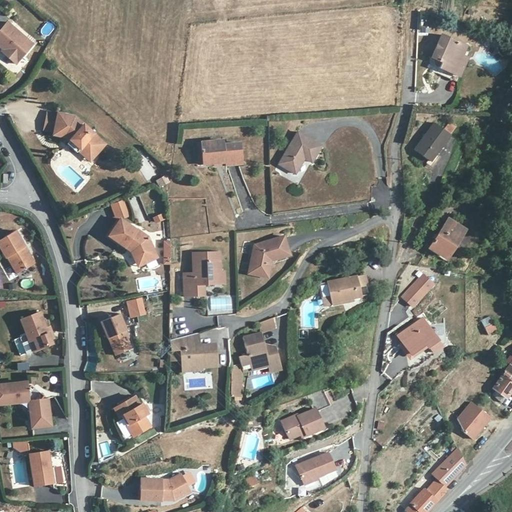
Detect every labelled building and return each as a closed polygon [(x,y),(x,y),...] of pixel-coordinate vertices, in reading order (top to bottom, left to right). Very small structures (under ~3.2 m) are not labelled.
[(33,44),(7,22),(0,29),(0,47),(2,50),(0,52),(16,65),(33,44)] [(465,46),(440,35),(431,58),(437,60),(441,62),(438,68),(453,74),(461,56),(465,46)] [(453,74),(438,68),(436,73),(441,76),(456,81),(467,58),(461,56),(453,74)] [(74,116),(58,114),(58,116),(55,132),(54,135),(65,137),(68,134),(72,138),(70,141),(68,143),(78,152),(80,150),(86,155),(91,149),(97,154),(105,145),(74,116)] [(48,131),(55,132),(58,116),(51,115),(48,131)] [(449,135),(434,123),(413,150),(425,159),(429,162),(436,153),(449,135)] [(320,146),(297,133),(278,163),(295,173),(304,158),(311,162),(320,146)] [(224,144),(223,140),(199,142),(202,164),(213,163),(223,162),(224,166),(227,166),(238,164),(242,164),(240,142),(224,144)] [(77,153),(78,152),(68,143),(67,144),(77,153)] [(80,150),(78,152),(90,163),(97,154),(91,149),(86,155),(80,150)] [(132,155),(143,168),(150,162),(139,149),(132,155)] [(425,159),(413,150),(412,152),(411,159),(420,167),(425,159)] [(438,155),(436,153),(429,162),(431,164),(438,155)] [(165,175),(156,180),(159,187),(169,182),(165,175)] [(123,199),(111,204),(118,223),(120,220),(130,216),(123,199)] [(163,213),(153,217),(156,223),(165,219),(163,213)] [(463,223),(453,216),(450,221),(448,220),(430,247),(446,257),(463,230),(460,228),(463,223)] [(136,231),(120,220),(118,223),(108,237),(125,249),(126,247),(129,249),(130,248),(132,250),(130,253),(135,261),(140,258),(144,265),(157,258),(148,238),(137,230),(136,231)] [(34,263),(15,231),(0,239),(0,248),(5,258),(8,256),(11,260),(10,264),(16,273),(34,263)] [(288,255),(282,237),(253,245),(248,274),(267,277),(269,265),(267,263),(269,260),(270,261),(288,255)] [(220,270),(219,251),(192,252),(193,273),(183,273),(184,297),(197,297),(196,282),(204,281),(204,285),(216,284),(215,276),(220,270)] [(144,265),(140,258),(135,261),(138,268),(144,265)] [(224,284),(224,270),(220,270),(215,276),(216,284),(224,284)] [(368,294),(364,274),(356,276),(327,282),(330,296),(331,302),(352,297),(361,296),(368,294)] [(422,275),(401,297),(411,307),(432,284),(422,275)] [(204,285),(204,281),(196,282),(197,297),(204,296),(204,285)] [(330,296),(327,282),(318,284),(321,297),(330,296)] [(234,311),(234,296),(210,296),(210,311),(234,311)] [(352,301),(352,297),(331,302),(332,306),(352,301)] [(141,298),(127,301),(130,317),(145,314),(141,298)] [(52,345),(40,313),(19,321),(25,336),(32,352),(52,345)] [(126,330),(119,314),(100,322),(106,338),(107,338),(114,355),(130,348),(124,331),(126,330)] [(493,323),(490,317),(481,321),(484,328),(493,323)] [(436,339),(422,318),(397,336),(401,342),(404,346),(410,353),(425,344),(427,346),(436,339)] [(259,324),(261,334),(277,330),(275,319),(259,324)] [(497,331),(493,323),(484,328),(487,336),(497,331)] [(201,345),(200,331),(192,333),(193,345),(201,345)] [(193,345),(192,333),(169,339),(169,346),(173,348),(172,350),(181,350),(182,360),(187,365),(194,365),(195,370),(204,369),(204,366),(218,365),(217,344),(201,345),(193,345)] [(266,351),(261,334),(243,339),(248,356),(240,358),(243,372),(244,373),(251,371),(252,372),(268,367),(269,367),(271,367),(277,370),(281,368),(276,348),(266,351)] [(32,352),(25,336),(19,338),(25,354),(32,352)] [(442,346),(436,339),(427,346),(432,353),(442,346)] [(171,360),(182,360),(181,350),(172,350),(170,352),(171,360)] [(187,365),(182,360),(182,370),(195,370),(194,365),(187,365)] [(29,362),(17,364),(19,371),(30,369),(29,362)] [(505,398),(511,388),(511,368),(509,365),(507,368),(505,367),(500,373),(502,375),(494,385),(492,389),(493,389),(505,398)] [(244,373),(243,372),(234,372),(235,398),(239,398),(239,401),(245,401),(244,373)] [(48,399),(28,383),(0,385),(0,403),(18,402),(32,414),(32,427),(51,425),(48,399)] [(314,409),(298,416),(297,413),(281,420),(288,437),(300,433),(304,431),(306,434),(323,427),(316,410),(332,404),(325,390),(309,396),(314,409)] [(140,406),(135,397),(114,409),(119,418),(124,416),(129,425),(127,426),(133,437),(151,427),(145,416),(148,414),(143,404),(140,406)] [(473,402),(458,419),(463,431),(472,439),(491,417),(473,402)] [(25,454),(29,453),(28,439),(14,440),(14,446),(25,454)] [(465,466),(457,449),(450,456),(432,475),(438,481),(428,492),(424,488),(410,504),(411,505),(406,511),(427,511),(446,492),(446,487),(465,466)] [(52,468),(49,451),(29,453),(34,486),(54,483),(52,468)] [(335,468),(328,452),(296,466),(303,482),(335,468)] [(13,487),(28,486),(26,461),(12,462),(13,487)] [(192,474),(184,478),(188,488),(196,484),(192,474)] [(255,474),(245,478),(249,487),(258,484),(255,474)] [(184,478),(182,475),(171,481),(163,481),(163,480),(142,479),(141,501),(161,502),(161,499),(169,499),(170,501),(171,502),(175,502),(184,497),(183,493),(190,490),(188,488),(184,478)]
